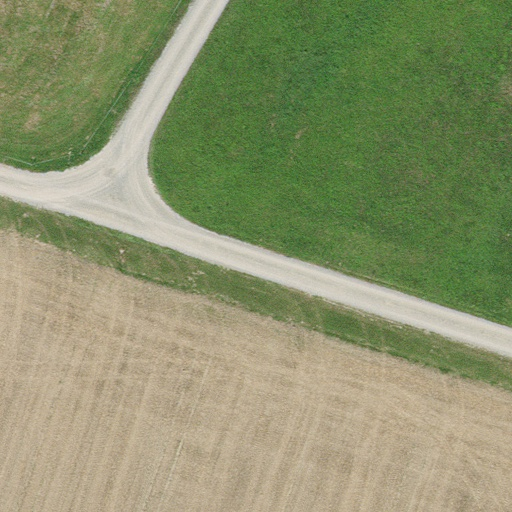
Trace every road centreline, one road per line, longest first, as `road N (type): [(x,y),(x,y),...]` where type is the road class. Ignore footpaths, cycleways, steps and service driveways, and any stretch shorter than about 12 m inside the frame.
road 1 (track): [(511,344),(0,176)]
road 2 (track): [(96,208),(224,0)]
